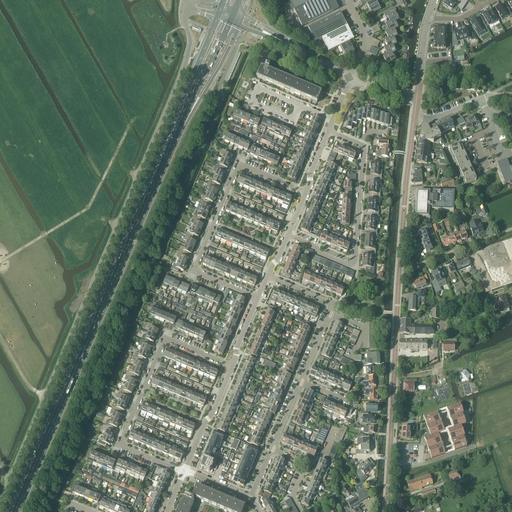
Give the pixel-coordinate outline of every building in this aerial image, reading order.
[(301,6),(313,0),(288,0),(287,1),(289,4),(290,3),(294,10),(301,6)] [(313,0),(301,6),(294,10),(297,17),(295,17),(297,21),(298,20),(302,27),(304,26),(338,9),(333,0),(313,0)] [(373,0),(366,4),(369,9),(378,4),(375,0),(373,0)] [(464,7),(452,0),(444,0),(444,2),(442,4),(443,5),(442,6),(445,7),(447,9),(447,8),(448,7),(450,9),(451,10),(452,9),(454,6),(457,8),(461,11),(464,7)] [(378,4),(369,9),(371,14),(381,10),(378,4)] [(511,16),(507,8),(504,10),(504,9),(504,8),(503,8),(501,4),(498,6),(497,6),(496,7),(495,8),(496,8),(495,8),(497,12),(499,17),(500,17),(502,20),(508,17),(509,18),(511,16)] [(395,8),(384,14),(385,17),(386,17),(389,22),(390,24),(394,22),(398,20),(394,11),(396,10),(395,8)] [(499,22),(492,10),(489,12),(489,11),(486,13),(485,13),(483,14),(483,15),(482,15),(489,26),(492,24),(493,25),(494,24),(499,22)] [(340,12),(308,29),(315,42),(321,39),(347,26),(346,23),(344,19),(340,12)] [(477,18),(470,22),(473,27),(472,27),(474,30),(477,34),(486,29),(484,24),(481,26),(477,18)] [(389,22),(385,24),(389,30),(390,32),(394,30),(397,28),(394,22),(390,24),(389,22)] [(347,26),(321,39),(328,52),(332,50),(340,46),(349,42),(349,41),(353,39),(353,40),(353,39),(350,32),(348,28),(347,26)] [(445,28),(433,28),(433,37),(434,37),(434,40),(433,40),(434,49),(445,49),(445,40),(446,40),(446,37),(445,37),(445,28)] [(464,28),(460,29),(463,41),(469,39),(469,40),(470,41),(471,41),(472,41),(475,40),(470,30),(467,31),(466,28),(464,29),(464,28)] [(463,41),(460,29),(456,30),(456,31),(454,31),(455,34),(452,35),(452,47),(456,46),(457,46),(457,45),(458,44),(457,43),(457,42),(463,41)] [(389,30),(385,32),(388,38),(389,40),(393,38),(397,36),(394,30),(390,32),(389,30)] [(388,38),(384,40),(387,46),(388,48),(392,46),(396,44),(393,38),(389,40),(388,38)] [(349,42),(340,46),(343,52),(352,47),(350,44),(354,42),(353,40),(353,39),(349,41),(349,42)] [(352,47),(343,52),(345,58),(355,53),(353,50),(357,48),(355,45),(352,47)] [(387,46),(383,48),(386,54),(388,56),(392,54),(396,53),(392,46),(388,48),(387,46)] [(386,54),(382,56),(387,64),(395,60),(392,54),(388,56),(386,54)] [(261,65),(256,77),(261,79),(317,103),(321,92),(268,70),(270,66),(265,64),(263,63),(262,64),(261,66),(261,65)] [(447,73),(456,72),(455,64),(446,65),(447,73)] [(235,110),(232,116),(234,116),(234,117),(233,121),(237,122),(241,112),(237,110),(237,111),(235,110)] [(241,112),(237,122),(240,124),(241,120),(243,121),(246,114),(241,112)] [(383,125),(383,126),(387,127),(387,129),(392,129),(393,118),(388,118),(389,113),(384,113),(384,115),(384,116),(383,125)] [(469,118),(463,121),(464,123),(466,129),(467,129),(473,126),(472,124),(475,123),(476,125),(480,123),(477,118),(476,116),(473,118),(473,116),(469,118)] [(260,120),(257,127),(260,129),(265,130),(269,121),(264,119),(261,117),(260,120)] [(311,122),(310,123),(318,127),(321,121),(313,117),(313,118),(311,122)] [(454,117),(451,118),(454,124),(454,123),(457,130),(459,129),(460,130),(465,127),(466,130),(467,129),(466,129),(464,123),(463,121),(462,118),(456,121),(455,118),(454,117)] [(255,118),(252,125),(257,127),(260,120),(255,118)] [(449,119),(444,121),(449,131),(454,128),(449,119)] [(269,121),(265,130),(265,131),(266,128),(270,130),(273,123),(269,121)] [(308,121),(307,122),(310,124),(309,127),(308,129),(316,132),(318,127),(310,123),(311,122),(308,121)] [(444,121),(439,123),(444,133),(449,131),(444,121)] [(270,130),(269,132),(274,134),(275,132),(278,125),(273,123),(270,130)] [(434,125),(439,135),(444,133),(439,123),(434,125)] [(274,134),(274,135),(278,137),(282,127),(278,125),(275,132),(274,134)] [(420,129),(419,142),(429,143),(436,144),(438,144),(441,140),(439,135),(434,125),(431,127),(432,127),(428,129),(427,128),(427,127),(426,127),(425,126),(424,126),(423,126),(423,127),(422,127),(421,127),(421,128),(421,129),(420,129)] [(305,126),(305,128),(308,129),(306,133),(306,134),(314,137),(316,132),(308,129),(309,127),(305,126)] [(282,127),(278,137),(283,139),(284,136),(287,129),(282,127)] [(226,136),(224,141),(228,143),(231,135),(232,133),(227,131),(224,136),(226,136)] [(303,132),(302,133),(306,135),(304,138),(304,140),(311,143),(314,137),(306,134),(306,133),(303,132)] [(301,137),(300,139),(303,140),(302,144),(301,145),(309,148),(311,143),(304,140),(304,138),(301,137)] [(378,140),(378,145),(382,146),(382,149),(380,149),(379,151),(388,152),(389,146),(387,146),(388,141),(378,140)] [(245,141),(242,148),(247,151),(250,145),(250,143),(253,145),(254,143),(251,142),(250,143),(245,141)] [(247,151),(246,153),(249,155),(249,154),(254,156),(258,146),(253,145),(250,143),(250,145),(247,151)] [(298,143),(298,144),(301,146),(299,149),(299,151),(307,154),(309,148),(301,145),(302,144),(298,143)] [(450,150),(466,185),(476,180),(474,176),(473,177),(472,175),(473,174),(472,171),(471,172),(470,170),(471,169),(469,166),(468,166),(467,164),(468,163),(467,160),(466,161),(465,158),(466,158),(464,154),(463,155),(462,153),(464,152),(462,149),(461,150),(460,148),(461,147),(459,147),(458,144),(448,148),(449,150),(450,150)] [(258,146),(254,156),(258,158),(261,151),(262,151),(262,150),(260,149),(260,150),(257,149),(258,147),(258,146)] [(331,151),(330,154),(335,156),(336,154),(340,155),(342,156),(345,148),(339,146),(338,148),(335,146),(333,152),(331,151)] [(296,148),(295,150),(299,151),(297,155),(296,156),(304,159),(307,154),(299,151),(299,149),(296,148)] [(340,155),(340,159),(341,160),(343,156),(346,158),(347,158),(351,151),(345,148),(342,156),(340,155)] [(222,149),(220,155),(223,156),(221,159),(230,163),(232,157),(228,155),(229,152),(222,149)] [(261,151),(258,158),(263,160),(267,150),(263,149),(262,150),(262,151),(261,151)] [(267,150),(263,160),(267,162),(270,155),(271,155),(272,153),(267,150)] [(346,158),(345,161),(347,162),(348,159),(349,159),(353,161),(353,160),(356,153),(351,151),(347,158),(346,158)] [(294,154),(293,155),(296,157),(295,160),(294,162),(302,165),(304,159),(296,156),(297,155),(294,154)] [(275,157),(272,164),(277,166),(280,159),(275,157)] [(218,158),(215,167),(223,170),(224,168),(227,169),(230,163),(221,159),(218,158)] [(291,159),(291,161),(294,162),(292,166),(292,167),(299,171),(302,165),(294,162),(295,160),(291,159)] [(511,175),(507,162),(506,159),(497,163),(504,183),(511,180),(511,175)] [(370,163),(370,169),(379,170),(381,170),(382,166),(382,161),(375,160),(375,163),(370,163)] [(328,163),(326,169),(334,172),(334,173),(337,174),(338,173),(340,168),(336,167),(331,165),(328,163)] [(289,165),(288,166),(292,168),(290,171),(289,173),(297,176),(299,171),(292,167),(292,166),(289,165)] [(215,167),(212,172),(216,173),(214,176),(222,180),(225,174),(222,173),(223,170),(215,167)] [(326,169),(323,175),(332,178),(331,179),(335,180),(335,178),(332,177),(334,173),(334,172),(326,169)] [(370,169),(369,176),(374,176),(374,178),(381,179),(381,174),(378,173),(379,170),(370,169)] [(415,169),(411,170),(412,179),(421,179),(425,178),(425,174),(423,174),(423,170),(415,170),(415,169)] [(287,170),(286,172),(289,173),(287,178),(295,182),(295,181),(297,177),(297,176),(289,173),(290,171),(287,170)] [(243,186),(246,178),(240,175),(237,183),(243,186)] [(323,176),(321,180),(329,184),(332,185),(333,184),(330,182),(331,179),(332,178),(323,175),(323,176)] [(210,179),(207,184),(214,187),(215,184),(220,186),(222,180),(214,176),(213,180),(210,179)] [(248,188),(252,180),(246,178),(243,186),(248,188)] [(369,181),(368,187),(377,188),(377,184),(380,184),(381,179),(374,178),(374,181),(369,181)] [(452,179),(440,183),(442,187),(446,186),(453,184),(453,183),(452,180),(452,179)] [(254,191),(258,182),(252,180),(248,188),(254,191)] [(321,180),(319,186),(327,189),(327,190),(330,191),(331,189),(328,188),(329,184),(321,180)] [(344,183),(343,189),(347,190),(347,193),(351,194),(352,190),(352,184),(355,184),(355,181),(349,180),(349,183),(344,183)] [(260,193),(263,185),(258,182),(254,191),(260,193)] [(205,189),(204,192),(207,194),(215,197),(218,191),(213,189),(214,187),(207,184),(205,189)] [(265,196),(269,187),(263,185),(260,193),(265,196)] [(319,186),(316,191),(325,195),(324,195),(328,196),(328,195),(325,193),(327,190),(327,189),(319,186)] [(271,198),(275,190),(269,187),(265,196),(271,198)] [(368,187),(368,194),(373,194),(372,197),(379,197),(380,192),(377,192),(377,188),(368,187)] [(277,200),(280,192),(275,190),(271,198),(277,200)] [(316,191),(314,197),(322,200),(322,201),(325,202),(326,200),(323,199),(324,195),(325,195),(316,191)] [(453,211),(454,192),(432,191),(432,193),(416,192),(415,202),(414,202),(414,204),(415,204),(414,218),(428,218),(428,208),(432,208),(431,210),(453,211)] [(282,203),(286,195),(280,192),(277,200),(282,203)] [(202,196),(200,201),(209,204),(210,202),(212,203),(213,203),(215,197),(207,194),(205,197),(202,196)] [(286,195),(282,203),(283,203),(282,205),(288,207),(289,206),(292,197),(286,195)] [(314,197),(312,202),(320,206),(323,208),(325,202),(322,201),(322,200),(314,197)] [(367,199),(367,205),(376,206),(376,203),(379,203),(379,197),(372,197),(372,200),(367,199)] [(200,201),(196,209),(200,211),(208,214),(210,208),(209,208),(207,207),(209,204),(200,201)] [(312,202),(309,208),(318,211),(317,212),(320,213),(321,212),(318,210),(320,206),(312,202)] [(228,203),(225,211),(231,213),(234,205),(228,203)] [(234,205),(231,213),(237,216),(240,208),(234,205)] [(367,205),(366,212),(371,213),(371,215),(378,216),(378,211),(375,210),(376,206),(367,205)] [(482,207),(475,209),(477,213),(481,211),(483,216),(487,214),(484,206),(482,207)] [(240,208),(237,216),(242,218),(246,210),(240,208)] [(309,208),(307,213),(315,217),(318,219),(319,217),(316,215),(317,212),(318,211),(309,208)] [(195,212),(193,218),(200,221),(201,218),(205,220),(208,214),(200,211),(196,209),(195,212)] [(246,210),(242,218),(248,220),(251,213),(246,210)] [(251,213),(248,220),(254,223),(257,215),(251,213)] [(307,213),(305,219),(313,222),(313,223),(316,224),(317,223),(314,221),(315,217),(307,213)] [(257,215),(254,223),(260,225),(263,217),(257,215)] [(366,218),(366,224),(374,225),(374,221),(377,221),(378,216),(371,215),(371,218),(366,218)] [(263,217),(260,225),(265,228),(269,220),(263,217)] [(193,218),(191,223),(194,225),(192,228),(201,231),(203,225),(199,224),(200,221),(193,218)] [(304,221),(302,224),(304,225),(311,228),(310,229),(313,230),(314,228),(311,226),(313,223),(313,222),(305,219),(304,221)] [(269,220),(265,228),(271,230),(275,222),(269,220)] [(275,222),(271,230),(277,233),(280,225),(281,222),(279,221),(278,224),(275,222)] [(477,221),(469,224),(471,228),(470,228),(473,236),(483,232),(480,224),(478,225),(477,221)] [(302,224),(300,230),(304,232),(308,233),(310,229),(311,228),(304,225),(302,224)] [(366,224),(365,231),(370,231),(369,234),(376,234),(377,229),(376,229),(376,225),(374,225),(366,224)] [(421,240),(426,238),(424,231),(427,229),(426,226),(419,229),(420,232),(418,233),(421,240)] [(188,230),(185,235),(192,238),(193,235),(198,237),(201,231),(192,228),(191,231),(188,230)] [(217,229),(214,237),(220,239),(223,231),(217,229)] [(320,238),(319,240),(325,243),(328,235),(327,234),(328,232),(323,230),(320,238)] [(223,231),(220,239),(225,242),(229,234),(223,231)] [(328,235),(325,243),(330,245),(333,237),(332,237),(329,235),(330,232),(328,231),(328,232),(327,234),(328,235)] [(458,234),(461,240),(467,238),(464,231),(458,234)] [(229,234),(225,242),(231,244),(234,236),(229,234)] [(333,237),(330,245),(336,247),(339,240),(337,239),(339,236),(334,234),(332,237),(333,237)] [(365,236),(364,242),(373,243),(373,239),(376,239),(376,234),(369,234),(369,237),(365,236)] [(455,243),(461,240),(458,234),(453,236),(455,243)] [(185,235),(183,240),(186,242),(185,245),(193,249),(196,243),(191,241),(192,238),(185,235)] [(234,236),(231,244),(237,247),(240,239),(234,236)] [(339,240),(336,247),(341,250),(344,242),(343,241),(340,240),(340,238),(341,237),(339,236),(337,239),(339,240)] [(450,245),(447,238),(446,236),(440,238),(444,247),(450,245)] [(450,245),(455,243),(453,236),(447,238),(450,245)] [(344,242),(341,250),(347,252),(350,244),(345,242),(346,240),(346,239),(345,238),(344,240),(343,241),(344,242)] [(423,247),(429,245),(426,238),(421,240),(423,247)] [(240,239),(237,247),(243,249),(246,241),(240,239)] [(246,241),(243,249),(248,252),(252,244),(246,241)] [(364,242),(364,249),(368,249),(368,252),(375,253),(375,248),(372,247),(373,243),(364,242)] [(252,244),(248,252),(254,254),(257,246),(252,244)] [(429,245),(423,247),(426,254),(432,252),(435,251),(432,244),(429,245)] [(180,247),(178,252),(187,256),(188,253),(191,254),(193,249),(185,245),(184,248),(180,247)] [(254,254),(254,256),(255,256),(256,255),(260,257),(263,249),(257,246),(254,254)] [(293,246),(291,252),(299,255),(298,256),(301,257),(302,256),(299,254),(301,249),(299,248),(298,248),(295,247),(293,246)] [(263,249),(260,257),(265,259),(269,251),(263,249)] [(178,252),(176,257),(179,259),(178,262),(186,266),(188,260),(185,258),(187,256),(178,252)] [(291,252),(289,257),(297,260),(296,261),(299,263),(300,261),(297,259),(298,256),(299,255),(291,252)] [(363,255),(363,261),(371,261),(372,258),(374,257),(375,253),(368,252),(368,255),(363,255)] [(208,267),(211,259),(206,257),(202,265),(208,267)] [(289,257),(286,263),(294,266),(294,267),(297,268),(297,267),(295,265),(296,261),(297,260),(289,257)] [(213,270),(217,262),(211,259),(208,267),(213,270)] [(467,259),(455,264),(458,271),(459,271),(460,271),(465,269),(465,268),(470,266),(467,259)] [(363,261),(362,267),(367,268),(366,273),(371,275),(373,275),(374,266),(371,265),(371,261),(363,261)] [(173,264),(171,269),(178,272),(179,270),(183,272),(186,266),(178,262),(176,265),(173,264)] [(219,272),(223,264),(217,262),(213,270),(219,272)] [(286,263),(284,268),(292,272),(291,272),(293,273),(295,274),(295,273),(295,272),(292,270),(294,267),(294,266),(286,263)] [(225,275),(228,267),(223,264),(219,272),(225,275)] [(452,265),(451,265),(449,265),(449,267),(447,267),(452,280),(456,279),(453,274),(456,273),(453,265),(452,265)] [(231,277),(234,269),(228,267),(225,275),(231,277)] [(284,268),(282,274),(289,277),(291,274),(293,275),(293,273),(291,272),(292,272),(284,268)] [(236,280),(240,272),(234,269),(231,277),(236,280)] [(306,272),(302,280),(308,282),(311,274),(312,272),(306,270),(306,272)] [(436,281),(431,283),(435,293),(441,291),(439,288),(438,285),(445,282),(441,270),(433,273),(433,274),(434,277),(435,277),(436,281)] [(242,282),(246,274),(240,272),(236,280),(242,282)] [(311,274),(308,282),(313,285),(317,277),(318,274),(312,272),(311,274)] [(293,273),(293,275),(298,277),(297,280),(300,282),(302,276),(295,273),(295,274),(293,273)] [(248,285),(251,277),(246,274),(242,282),(248,285)] [(251,277),(248,285),(254,287),(259,276),(256,275),(254,278),(251,277)] [(163,284),(162,287),(166,289),(168,286),(171,279),(166,277),(163,284)] [(317,277),(313,285),(319,287),(322,279),(317,277)] [(426,285),(423,277),(419,279),(418,278),(413,280),(413,281),(412,282),(416,290),(426,285)] [(328,282),(324,289),(330,292),(333,284),(335,281),(334,280),(330,279),(329,278),(328,282)] [(322,279),(319,287),(324,289),(328,282),(322,279)] [(172,289),(171,291),(176,293),(177,290),(180,283),(175,281),(172,288),(172,289)] [(339,286),(336,294),(341,296),(342,294),(346,295),(347,290),(344,289),(341,287),(342,285),(340,283),(339,286)] [(456,292),(464,289),(462,283),(454,287),(456,292)] [(333,284),(330,292),(336,294),(339,286),(333,284)] [(184,285),(181,292),(186,294),(187,293),(187,292),(189,287),(184,285)] [(271,297),(270,300),(274,302),(275,299),(277,300),(280,292),(275,289),(274,290),(273,293),(271,297)] [(200,297),(199,300),(203,301),(207,292),(202,290),(199,297),(200,297)] [(207,292),(203,301),(207,303),(211,294),(207,292)] [(275,299),(274,302),(280,305),(281,302),(282,302),(286,294),(280,292),(277,300),(275,299)] [(409,297),(408,311),(416,311),(416,307),(418,307),(419,301),(419,297),(424,296),(423,292),(421,292),(418,293),(418,294),(412,293),(412,297),(409,297)] [(211,294),(207,303),(212,306),(213,303),(216,296),(211,294)] [(281,302),(280,305),(283,306),(284,303),(287,304),(288,304),(291,297),(286,294),(282,302),(281,302)] [(233,300),(232,302),(233,302),(243,306),(245,301),(245,300),(246,300),(242,299),(243,297),(239,295),(238,297),(236,300),(236,301),(233,300)] [(501,310),(509,308),(504,296),(497,299),(498,302),(493,304),(495,310),(500,308),(501,310)] [(287,304),(286,307),(287,308),(289,309),(289,308),(291,309),(292,306),(293,307),(297,299),(291,297),(288,304),(287,304)] [(291,309),(291,310),(293,310),(294,307),(298,309),(299,309),(302,301),(297,299),(293,307),(292,306),(291,309)] [(298,309),(297,312),(302,314),(303,311),(305,312),(308,304),(302,301),(299,309),(298,309)] [(233,302),(231,306),(233,307),(233,308),(241,312),(243,306),(233,302)] [(153,308),(150,315),(154,317),(159,307),(157,306),(155,304),(153,308)] [(303,311),(302,314),(304,315),(305,314),(306,315),(307,313),(308,313),(310,314),(313,306),(308,304),(305,312),(303,311)] [(230,306),(229,307),(233,309),(231,312),(231,314),(238,317),(239,316),(241,312),(233,308),(233,307),(231,306),(230,306)] [(308,313),(308,317),(309,317),(311,314),(316,316),(319,308),(313,306),(310,314),(308,313)] [(228,311),(227,313),(230,314),(229,318),(228,319),(236,323),(238,317),(231,314),(231,312),(228,311)] [(272,320),(276,322),(276,320),(273,319),(274,316),(277,317),(278,315),(267,311),(265,316),(272,320)] [(171,316),(168,323),(173,325),(176,318),(179,319),(180,317),(178,317),(179,316),(173,313),(171,316)] [(271,324),(272,320),(265,316),(263,322),(270,325),(270,326),(273,327),(274,326),(271,324)] [(225,317),(225,318),(228,320),(227,323),(226,325),(234,328),(236,323),(228,319),(229,318),(225,317)] [(173,325),(172,328),(175,329),(179,330),(182,323),(178,321),(179,319),(176,318),(173,325)] [(434,335),(434,325),(410,325),(410,320),(400,320),(400,334),(410,334),(410,335),(414,335),(414,334),(434,335)] [(223,322),(222,324),(226,325),(224,329),(224,330),(231,334),(234,328),(226,325),(227,323),(223,322)] [(268,330),(270,326),(270,325),(263,322),(260,327),(268,331),(269,332),(271,333),(272,331),(268,330)] [(335,322),(333,328),(341,331),(341,330),(343,331),(344,330),(341,329),(343,325),(335,322)] [(187,325),(184,332),(189,334),(193,324),(189,323),(187,326),(187,325)] [(148,324),(145,329),(149,331),(147,334),(155,337),(158,331),(153,329),(154,327),(148,324)] [(193,324),(189,334),(193,336),(197,326),(193,325),(193,324)] [(197,326),(193,336),(198,338),(202,328),(197,326)] [(298,329),(297,330),(300,332),(300,331),(308,335),(311,329),(303,326),(301,330),(298,329)] [(267,336),(269,332),(268,331),(260,327),(258,333),(265,336),(265,337),(269,338),(269,337),(267,336)] [(202,328),(198,338),(203,340),(206,333),(207,330),(202,328)] [(221,328),(220,329),(223,331),(222,334),(221,336),(229,339),(231,334),(224,330),(224,329),(221,328)] [(333,328),(331,333),(338,336),(339,336),(340,332),(343,333),(344,332),(344,331),(343,331),(341,330),(341,331),(333,328)] [(295,334),(295,336),(298,337),(306,340),(308,335),(300,331),(300,332),(299,335),(295,334)] [(218,333),(218,335),(221,336),(220,340),(219,342),(227,345),(229,339),(221,336),(222,334),(218,333)] [(264,341),(265,337),(265,336),(258,333),(256,338),(263,342),(263,343),(266,344),(267,342),(264,341)] [(331,333),(328,339),(336,342),(336,341),(338,338),(341,339),(342,337),(339,336),(338,336),(331,333)] [(143,336),(140,341),(147,344),(148,341),(153,343),(155,337),(147,334),(146,337),(143,336)] [(293,340),(292,342),(295,343),(296,343),(304,346),(306,340),(298,337),(296,341),(293,340)] [(261,346),(263,343),(263,342),(256,338),(253,344),(261,347),(260,348),(264,349),(264,348),(261,346)] [(216,339),(215,340),(219,342),(218,344),(217,345),(217,347),(224,350),(227,345),(219,342),(220,340),(216,339)] [(328,339),(326,344),(334,347),(336,348),(338,344),(339,344),(340,342),(336,341),(336,342),(328,339)] [(409,340),(399,340),(399,350),(409,350),(427,350),(427,340),(409,340)] [(448,353),(448,351),(454,351),(454,343),(456,343),(456,340),(450,340),(450,343),(443,343),(443,352),(445,351),(445,353),(448,353)] [(139,347),(138,350),(140,351),(148,354),(150,348),(146,346),(147,344),(140,341),(138,346),(139,347)] [(291,345),(290,347),(293,349),(293,348),(301,351),(304,346),(296,343),(295,343),(294,346),(291,345)] [(214,344),(213,346),(216,347),(214,352),(222,356),(222,355),(222,354),(224,350),(217,347),(217,345),(214,344)] [(259,351),(260,348),(261,347),(253,344),(251,350),(258,353),(262,355),(262,353),(259,351)] [(326,344),(324,350),(332,353),(332,352),(334,353),(336,349),(337,350),(337,348),(336,348),(334,347),(326,344)] [(288,351),(287,353),(289,353),(291,354),(291,353),(299,357),(301,351),(293,348),(293,349),(291,352),(288,351)] [(169,360),(172,352),(166,349),(163,358),(169,360)] [(256,358),(258,353),(251,350),(248,355),(256,358)] [(324,350),(321,355),(329,359),(331,359),(333,355),(334,355),(335,353),(334,353),(332,352),(332,353),(324,350)] [(135,353),(133,358),(141,361),(142,359),(146,360),(148,354),(140,351),(139,354),(135,353)] [(174,363),(178,354),(172,352),(169,360),(174,363)] [(286,357),(285,358),(288,360),(289,359),(297,362),(299,357),(291,353),(291,354),(289,353),(287,357),(286,357)] [(371,359),(379,359),(379,353),(367,354),(367,360),(364,360),(365,362),(369,362),(369,360),(371,360),(371,359)] [(180,365),(183,357),(178,354),(174,363),(180,365)] [(186,367),(189,359),(183,357),(180,365),(186,367)] [(133,358),(131,363),(134,365),(133,368),(141,371),(143,365),(140,364),(141,361),(133,358)] [(247,358),(245,364),(253,367),(253,366),(255,361),(247,358)] [(191,370),(195,362),(189,359),(186,367),(191,370)] [(283,362),(283,364),(286,365),(286,364),(294,368),(297,362),(289,359),(288,360),(287,363),(283,362)] [(197,372),(201,364),(195,362),(191,370),(197,372)] [(203,375),(206,366),(201,364),(197,372),(203,375)] [(245,364),(242,369),(250,373),(251,371),(253,368),(255,369),(256,367),(253,366),(253,367),(245,364)] [(286,365),(284,370),(292,373),(294,368),(286,364),(286,365)] [(313,367),(309,375),(315,377),(318,369),(319,366),(317,365),(316,368),(313,367)] [(128,370),(126,375),(134,378),(135,375),(138,377),(141,371),(133,368),(130,366),(128,370)] [(208,377),(212,369),(206,366),(203,375),(208,377)] [(318,369),(315,377),(321,380),(324,372),(324,371),(320,370),(321,367),(319,366),(318,369)] [(367,375),(375,374),(374,366),(366,367),(367,375)] [(324,372),(321,380),(326,382),(330,374),(329,374),(325,372),(326,369),(325,368),(324,371),(324,372)] [(212,369),(208,377),(215,380),(218,371),(212,369)] [(242,369),(240,375),(248,378),(249,377),(250,373),(253,374),(254,373),(251,371),(250,373),(242,369)] [(470,375),(466,370),(459,372),(458,378),(462,382),(468,381),(470,375)] [(330,374),(326,382),(332,384),(335,376),(334,376),(336,373),(330,371),(329,374),(330,374)] [(281,377),(280,378),(288,382),(291,376),(283,373),(281,377)] [(341,379),(340,378),(336,377),(337,374),(336,373),(334,376),(335,376),(332,384),(337,387),(341,379)] [(126,375),(124,380),(127,382),(126,385),(134,388),(136,382),(133,381),(134,378),(126,375)] [(240,375),(238,380),(246,384),(246,382),(248,379),(251,380),(251,378),(249,377),(248,378),(240,375)] [(346,381),(342,379),(343,376),(341,375),(340,378),(341,379),(337,387),(343,389),(346,381)] [(278,378),(276,382),(278,383),(278,384),(286,387),(288,382),(280,378),(281,377),(277,376),(277,378),(278,378)] [(157,387),(160,379),(155,377),(151,385),(157,387)] [(346,381),(343,389),(349,391),(352,383),(348,382),(348,378),(347,378),(346,381)] [(163,390),(166,382),(160,379),(157,387),(163,390)] [(238,380),(235,386),(243,389),(244,388),(247,389),(248,385),(249,384),(246,382),(246,384),(238,380)] [(416,384),(416,381),(404,380),(404,383),(403,383),(403,393),(413,393),(413,392),(416,392),(416,388),(414,388),(414,384),(416,384)] [(168,392),(172,384),(166,382),(163,390),(168,392)] [(275,382),(274,383),(278,385),(276,388),(275,389),(284,393),(286,387),(278,384),(278,383),(276,382),(275,382)] [(121,386),(119,392),(127,395),(128,393),(131,394),(134,388),(126,385),(122,383),(121,386)] [(174,395),(178,387),(172,384),(168,392),(174,395)] [(235,386),(233,391),(241,395),(241,393),(243,390),(246,391),(247,389),(244,388),(243,389),(235,386)] [(180,397),(183,389),(178,387),(174,395),(180,397)] [(273,387),(272,389),(275,390),(274,394),(273,395),(281,398),(284,393),(275,389),(276,388),(273,387)] [(186,400),(189,392),(183,389),(180,397),(186,400)] [(312,399),(312,398),(314,393),(307,390),(304,395),(312,399)] [(233,391),(231,397),(239,400),(239,399),(241,395),(244,396),(244,395),(241,393),(241,395),(233,391)] [(116,397),(115,401),(118,402),(126,405),(129,399),(126,398),(127,395),(119,392),(116,397)] [(191,402),(195,394),(189,392),(186,400),(191,402)] [(270,394),(268,398),(271,399),(271,400),(279,404),(281,398),(273,395),(274,394),(270,393),(270,394)] [(197,404),(200,396),(195,394),(191,402),(197,404)] [(316,399),(312,398),(312,399),(304,395),(304,396),(302,401),(309,404),(310,403),(311,400),(315,401),(316,399)] [(200,396),(197,404),(203,407),(206,399),(200,396)] [(231,397),(228,402),(236,406),(237,404),(238,401),(241,402),(242,400),(239,399),(239,400),(231,397)] [(268,398),(267,400),(271,401),(269,405),(268,406),(277,409),(279,404),(271,400),(271,399),(268,398)] [(313,404),(310,403),(309,404),(302,401),(300,407),(304,408),(307,410),(308,409),(309,405),(312,406),(313,404)] [(325,401),(322,408),(327,410),(326,414),(327,414),(329,411),(328,411),(331,403),(325,401)] [(114,404),(111,409),(120,412),(121,410),(124,411),(126,405),(118,402),(117,405),(114,404)] [(228,402),(226,408),(234,411),(235,410),(237,411),(238,407),(239,407),(240,406),(237,404),(236,406),(228,402)] [(144,403),(140,411),(146,414),(150,406),(144,403)] [(329,411),(327,414),(331,416),(333,417),(334,413),(333,413),(336,405),(331,403),(328,411),(329,411)] [(266,404),(265,406),(268,408),(267,410),(266,412),(271,414),(274,415),(277,409),(268,406),(269,405),(266,404)] [(377,412),(377,405),(366,404),(366,411),(377,412)] [(445,455),(454,451),(466,447),(459,426),(465,424),(461,414),(458,404),(444,409),(434,413),(423,417),(426,427),(430,436),(424,439),(427,449),(428,449),(431,459),(445,455)] [(334,413),(333,417),(337,418),(338,419),(340,416),(340,415),(339,415),(342,408),(336,405),(333,413),(334,413)] [(150,406),(146,414),(152,416),(155,408),(150,406)] [(311,410),(308,409),(307,410),(304,408),(300,407),(297,412),(305,415),(305,414),(307,411),(310,412),(311,410)] [(342,408),(339,415),(340,415),(340,416),(344,418),(346,413),(351,414),(353,409),(352,409),(349,407),(348,407),(347,410),(342,408)] [(155,408),(152,416),(157,419),(161,411),(155,408)] [(226,408),(224,413),(232,417),(232,415),(234,412),(237,413),(237,411),(235,410),(234,411),(226,408)] [(260,410),(259,414),(261,415),(261,416),(269,419),(271,414),(266,412),(263,411),(264,409),(261,408),(260,410)] [(111,409),(109,414),(112,416),(111,419),(119,422),(122,416),(119,415),(120,412),(111,409)] [(161,411),(157,419),(163,421),(167,413),(161,411)] [(308,416),(305,414),(305,415),(297,412),(295,418),(302,421),(303,420),(304,420),(306,421),(308,417),(308,416)] [(163,421),(162,423),(168,426),(169,424),(172,416),(167,413),(163,421)] [(224,413),(221,419),(229,422),(230,421),(233,422),(234,418),(235,417),(232,415),(232,417),(224,413)] [(363,415),(362,423),(374,424),(375,416),(368,416),(368,413),(363,413),(363,415)] [(258,414),(256,419),(259,420),(259,422),(267,425),(269,419),(261,416),(261,415),(259,414),(258,414)] [(172,416),(169,424),(175,426),(178,418),(172,416)] [(178,418),(175,426),(180,429),(184,421),(178,418)] [(305,423),(306,421),(304,420),(303,420),(302,421),(295,418),(293,423),(300,426),(302,422),(305,423)] [(106,421),(104,426),(113,430),(114,427),(117,428),(119,422),(111,419),(110,422),(106,421)] [(221,419),(219,424),(227,428),(227,427),(229,423),(232,424),(233,422),(230,421),(229,422),(221,419)] [(256,419),(255,421),(258,422),(257,426),(256,427),(264,430),(267,425),(259,422),(259,420),(256,419)] [(184,421),(180,429),(186,431),(190,423),(184,421)] [(190,423),(186,431),(192,433),(195,425),(190,423)] [(219,424),(216,430),(224,433),(226,430),(229,431),(230,430),(230,428),(227,427),(227,428),(219,424)] [(254,425),(253,426),(256,428),(255,431),(254,433),(262,436),(264,430),(256,427),(257,426),(254,425)] [(401,431),(401,432),(402,433),(401,434),(410,434),(410,430),(413,430),(413,428),(414,428),(414,425),(408,425),(408,428),(402,427),(402,431),(401,431)] [(104,426),(102,431),(105,433),(104,436),(112,439),(114,433),(112,432),(113,430),(104,426)] [(251,430),(251,432),(254,433),(252,437),(252,438),(260,442),(262,436),(254,433),(255,431),(251,430)] [(134,441),(138,434),(132,431),(129,439),(134,441)] [(214,432),(212,437),(222,441),(224,436),(214,432)] [(138,434),(134,441),(140,444),(143,436),(138,434)] [(284,435),(281,443),(287,446),(290,438),(289,437),(290,434),(289,434),(287,437),(284,435)] [(290,438),(287,446),(292,448),(295,440),(294,440),(291,438),(292,435),(290,434),(289,437),(290,438)] [(317,434),(315,440),(323,443),(325,437),(320,435),(317,434)] [(99,438),(97,443),(105,447),(107,444),(109,445),(112,439),(104,436),(102,439),(99,438)] [(143,436),(140,444),(146,446),(149,438),(143,436)] [(249,436),(246,442),(257,447),(260,442),(252,438),(252,437),(249,436)] [(360,436),(357,436),(357,440),(360,440),(360,445),(370,445),(370,438),(363,438),(363,436),(360,436)] [(212,437),(210,442),(220,446),(219,447),(222,448),(224,442),(222,441),(212,437)] [(295,440),(292,448),(298,450),(301,442),(300,442),(297,440),(297,437),(296,437),(294,440),(295,440)] [(149,438),(146,446),(152,449),(155,441),(149,438)] [(301,442),(298,450),(303,453),(306,445),(305,444),(302,443),(303,440),(302,439),(301,439),(300,442),(301,442)] [(155,441),(152,449),(157,451),(161,443),(155,441)] [(306,445),(303,453),(309,455),(312,447),(311,447),(308,445),(308,442),(307,441),(305,444),(306,445)] [(210,442),(208,447),(217,451),(218,451),(219,447),(220,446),(210,442)] [(161,443),(157,451),(163,454),(167,446),(161,443)] [(167,446),(163,454),(169,456),(172,448),(173,445),(168,443),(167,446)] [(244,451),(245,452),(245,451),(256,456),(257,454),(258,451),(258,450),(246,445),(244,451)] [(357,451),(355,451),(355,455),(357,455),(363,454),(363,452),(370,452),(370,451),(370,445),(360,445),(361,450),(357,451)] [(208,447),(206,452),(218,457),(220,452),(218,451),(217,451),(208,447)] [(312,447),(309,455),(314,457),(316,458),(317,456),(318,455),(320,450),(312,447)] [(175,458),(178,450),(172,448),(169,456),(175,458)] [(89,450),(85,459),(93,462),(97,453),(92,451),(92,452),(89,450)] [(178,450),(175,458),(180,461),(184,453),(178,450)] [(243,456),(254,461),(256,456),(245,451),(245,452),(243,456)] [(206,452),(204,457),(214,461),(214,462),(215,463),(218,457),(206,452)] [(97,453),(93,462),(97,464),(102,455),(97,453)] [(102,455),(97,464),(102,466),(106,457),(102,455)] [(242,456),(240,461),(252,466),(254,461),(243,456),(242,456)] [(106,457),(102,466),(107,468),(111,459),(106,457)] [(201,463),(199,468),(209,472),(211,469),(213,465),(212,465),(214,462),(214,461),(204,457),(202,460),(201,463)] [(116,461),(112,468),(115,469),(120,471),(124,462),(119,460),(120,459),(117,458),(116,461)] [(278,458),(275,464),(283,467),(284,466),(285,461),(278,458)] [(111,459),(107,468),(114,472),(115,469),(112,468),(116,461),(111,459)] [(320,460),(318,465),(326,468),(326,467),(328,463),(325,461),(320,459),(320,460)] [(361,463),(359,465),(361,467),(360,468),(362,470),(365,467),(366,468),(368,466),(371,468),(374,466),(371,463),(371,462),(368,459),(364,462),(365,463),(363,465),(361,463)] [(240,461),(238,466),(249,471),(250,471),(251,468),(252,466),(240,461)] [(124,462),(120,471),(125,473),(129,464),(124,462)] [(129,464),(125,473),(129,475),(133,465),(129,464)] [(275,464),(273,469),(281,473),(281,471),(283,468),(286,469),(287,467),(284,466),(283,467),(275,464)] [(133,465),(129,475),(134,477),(135,474),(138,467),(133,465)] [(318,465),(315,470),(323,474),(324,473),(326,474),(328,470),(329,469),(326,467),(326,468),(318,465)] [(235,471),(236,471),(237,471),(247,476),(249,471),(238,466),(235,471)] [(360,468),(355,472),(361,480),(365,475),(368,472),(371,468),(368,466),(366,468),(365,467),(362,470),(360,468)] [(273,469),(270,475),(278,478),(279,477),(282,478),(284,473),(281,471),(281,473),(273,469)] [(159,474),(158,477),(167,481),(170,472),(164,470),(161,475),(159,474)] [(315,470),(313,476),(321,479),(321,478),(324,480),(326,476),(327,474),(326,474),(324,473),(323,474),(315,470)] [(234,476),(235,477),(236,477),(245,481),(247,476),(237,471),(236,471),(234,476)] [(458,471),(448,474),(450,479),(452,479),(453,481),(454,481),(455,480),(456,480),(456,477),(460,476),(458,471)] [(270,475),(268,480),(276,484),(277,482),(279,484),(281,480),(282,478),(279,477),(278,478),(270,475)] [(313,476),(311,482),(318,485),(319,483),(320,480),(324,481),(324,480),(321,478),(321,479),(313,476)] [(422,489),(421,488),(432,485),(430,476),(407,483),(409,492),(419,489),(420,490),(422,489)] [(158,477),(156,482),(158,483),(165,486),(167,481),(158,477)] [(235,477),(233,482),(237,484),(240,485),(243,486),(245,481),(236,477),(235,477)] [(268,480),(266,486),(274,489),(274,488),(276,484),(279,486),(280,484),(279,484),(277,482),(276,484),(268,480)] [(75,482),(71,493),(79,496),(83,486),(75,482)] [(155,482),(152,487),(162,491),(165,486),(158,483),(156,482),(155,482)] [(311,482),(308,487),(316,490),(317,489),(318,486),(321,487),(322,485),(319,483),(318,485),(311,482)] [(359,485),(355,487),(356,490),(358,492),(356,494),(355,493),(355,494),(360,502),(369,496),(362,483),(359,485)] [(83,486),(79,496),(83,498),(88,487),(83,486)] [(266,486),(263,491),(265,492),(264,495),(269,497),(270,494),(271,495),(273,490),(277,491),(277,489),(274,488),(274,489),(266,486)] [(88,487),(83,498),(84,498),(88,500),(92,489),(88,487)] [(152,487),(150,492),(152,493),(160,496),(162,491),(152,487)] [(308,487),(306,492),(314,496),(314,494),(316,491),(319,492),(319,491),(317,489),(316,490),(308,487)] [(184,499),(178,511),(189,511),(194,502),(192,501),(192,500),(193,501),(194,498),(193,498),(195,499),(227,511),(242,511),(244,507),(197,488),(193,497),(189,495),(184,493),(182,498),(184,499)] [(92,489),(88,500),(93,502),(96,494),(97,491),(92,489)] [(423,498),(435,494),(434,489),(422,493),(423,498)] [(306,492),(304,498),(311,501),(312,500),(313,496),(316,498),(317,496),(314,494),(314,496),(306,492)] [(152,493),(149,498),(150,498),(158,502),(160,496),(152,493)] [(96,494),(93,502),(97,504),(96,506),(99,508),(99,507),(100,506),(102,500),(103,499),(100,498),(100,497),(100,496),(96,494)] [(355,494),(345,500),(347,503),(350,508),(360,502),(355,494)] [(264,495),(261,500),(263,503),(262,504),(265,509),(274,504),(273,502),(270,503),(268,500),(269,497),(264,495)] [(100,506),(99,507),(104,509),(105,506),(108,499),(103,498),(103,497),(100,496),(100,497),(100,498),(103,499),(102,500),(100,506)] [(150,498),(147,504),(149,504),(153,506),(156,507),(158,502),(150,498)] [(304,498),(301,504),(309,507),(311,502),(314,503),(315,502),(312,500),(311,501),(304,498)] [(105,506),(104,509),(109,511),(111,506),(112,504),(112,502),(113,501),(108,499),(105,506)]
